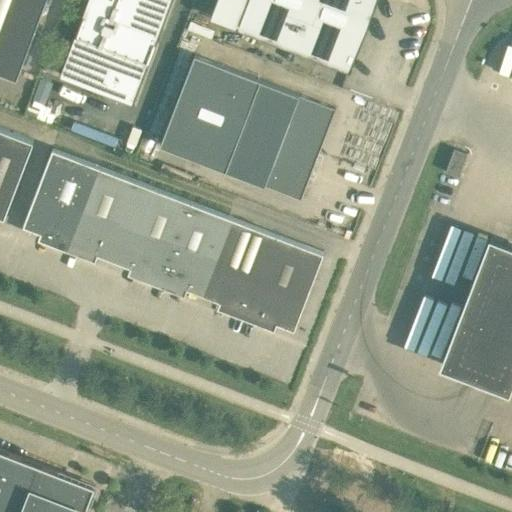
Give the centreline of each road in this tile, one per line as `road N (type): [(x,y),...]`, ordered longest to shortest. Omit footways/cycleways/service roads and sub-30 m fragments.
road 1 (residential): [(160,452),(238,478),(274,469),(296,446),(470,0)]
road 2 (unknown): [(511,167),(464,210),(408,336),(418,373),(511,411)]
road 3 (residential): [(0,389),(160,452)]
